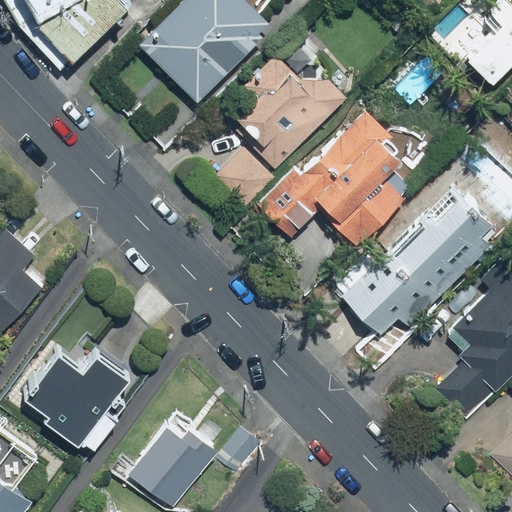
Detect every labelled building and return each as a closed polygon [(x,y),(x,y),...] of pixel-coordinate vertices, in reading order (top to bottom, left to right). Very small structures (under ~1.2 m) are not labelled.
[(45,0),(66,25),(88,0),(45,0)] [(255,0),(178,0),(136,41),(192,98),(258,34),(252,27),(260,19),(248,7),(255,0)] [(511,61),(511,7),(510,10),(500,0),(498,0),(485,13),(495,24),(461,56),(487,84),(511,61)] [(254,107),(234,127),(273,166),(342,95),(313,66),(301,79),(272,50),(235,88),(254,107)] [(362,107),(298,167),(293,162),(251,202),(282,235),(313,206),(348,244),(399,196),(375,170),(390,157),(375,141),(385,132),(362,107)] [(271,172),(242,143),(211,174),(241,204),(271,172)] [(469,233),(489,215),(469,192),(463,197),(449,182),(410,216),(418,225),(372,265),(363,255),(330,285),(374,334),(395,314),(403,323),(485,250),(469,233)] [(0,326),(39,282),(19,264),(31,251),(1,224),(0,224),(0,326)] [(461,424),(511,372),(511,267),(502,257),(472,288),(481,296),(444,334),(463,353),(451,365),(455,368),(430,393),(461,424)] [(49,350),(14,398),(84,450),(109,417),(97,409),(121,377),(86,351),(73,368),(49,350)] [(169,505),(210,447),(223,428),(207,416),(196,432),(168,412),(125,473),(169,505)] [(239,423),(221,447),(242,462),(259,439),(239,423)] [(511,470),(511,432),(493,451),(511,470)] [(7,441),(0,450),(0,472),(9,480),(27,456),(7,441)] [(0,511),(16,511),(24,502),(0,481),(0,511)]
